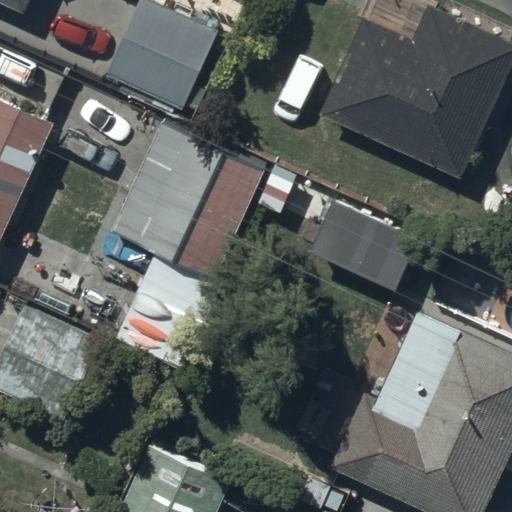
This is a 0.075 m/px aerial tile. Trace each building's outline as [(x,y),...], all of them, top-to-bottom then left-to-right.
[(222,20),(180,0),(136,0),(107,62),(185,98),(222,20)] [(366,2),(323,99),(463,160),(511,47),(511,25),(452,0),(428,0),(418,25),(366,2)] [(0,227),(57,108),(0,81),(0,227)] [(270,153),(188,117),(152,199),(233,234),(270,153)] [(205,302),(143,274),(118,328),(181,357),(205,302)] [(27,291),(0,349),(0,377),(67,409),(105,327),(27,291)] [(363,378),(328,452),(457,511),(480,511),(511,445),(511,335),(420,293),(378,384),(363,378)] [(153,432),(116,508),(123,511),(210,511),(231,469),(153,432)]
